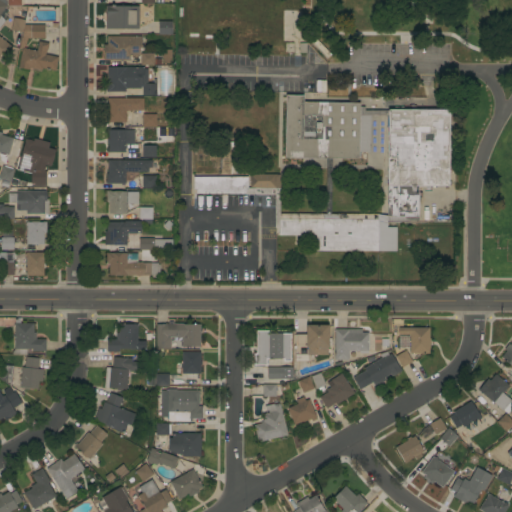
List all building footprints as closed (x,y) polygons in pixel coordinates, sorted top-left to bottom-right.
[(138,29),(105,29),(106,6),(139,6),(138,29)] [(22,32),(10,30),(13,18),(24,20),(22,32)] [(158,34),(158,21),(172,21),(172,34),(158,34)] [(31,25),(44,25),(44,27),(46,27),(46,36),(44,36),(44,38),(31,38),(31,25)] [(141,36),(141,48),(139,48),(139,56),(130,56),(130,60),(104,60),(104,45),(107,45),(107,36),(141,36)] [(0,55),(0,37),(3,40),(4,39),(6,41),(5,42),(9,44),(0,55)] [(55,71),(42,68),(41,70),(29,68),(29,70),(18,67),(22,48),(36,51),(38,41),(49,43),(47,50),(46,49),(46,54),(45,53),(44,54),(58,57),(55,71)] [(171,63),(163,63),(163,58),(162,58),(162,49),(171,49),(171,63)] [(141,53),(154,53),(154,65),(141,65),(141,53)] [(144,67),(144,82),(141,82),(141,88),(125,88),(125,92),(106,92),(106,80),(107,80),(107,67),(144,67)] [(156,95),(142,95),(142,83),(156,84),(156,95)] [(269,235),(265,235),(265,228),(269,228),(275,228),(275,195),(245,195),(245,194),(196,194),(196,190),(193,190),(193,177),(247,177),(247,188),(250,188),(250,174),(280,174),(280,214),(326,214),(327,159),(284,158),(285,95),(303,95),(303,101),(360,103),(360,107),(365,107),(364,110),(387,111),(387,109),(450,110),(448,187),(419,186),(418,223),(387,222),(378,220),(378,231),(380,231),(380,236),(377,236),(377,251),(315,251),(315,236),(269,235)] [(143,98),(143,110),(125,110),(125,122),(107,122),(107,98),(143,98)] [(156,127),(143,127),(143,116),(142,116),(142,114),(156,114),(156,127)] [(134,130),(134,144),(125,144),(125,152),(108,152),(108,144),(107,144),(107,139),(108,139),(108,130),(134,130)] [(8,155),(0,152),(0,131),(2,132),(1,135),(13,138),(8,155)] [(25,139),(36,142),(36,139),(50,143),(49,148),(55,149),(50,167),(45,165),(44,171),(46,171),(46,183),(31,183),(31,173),(16,169),(25,139)] [(156,157),(142,157),(142,145),(156,145),(156,157)] [(151,160),(151,168),(148,168),(148,172),(125,172),(125,184),(106,183),(106,173),(107,173),(107,160),(151,160)] [(11,178),(18,180),(15,187),(9,185),(10,182),(0,179),(0,174),(2,166),(14,169),(11,178)] [(156,188),(142,188),(142,175),(156,175),(156,188)] [(46,191),(46,199),(48,199),(48,214),(26,214),(26,210),(19,210),(19,207),(16,207),(16,191),(46,191)] [(138,204),(126,204),(126,214),(109,214),(109,202),(107,202),(107,201),(106,201),(106,191),(110,191),(114,191),(121,191),(121,192),(138,192),(138,204)] [(0,204),(1,204),(1,207),(14,207),(14,219),(1,219),(1,216),(0,216),(0,204)] [(152,207),(152,219),(139,219),(139,207),(152,207)] [(46,231),(46,233),(43,233),(43,244),(26,244),(26,240),(25,240),(25,237),(26,237),(26,225),(25,225),(25,223),(26,223),(26,221),(46,221),(46,231)] [(141,221),(140,234),(127,233),(127,236),(126,236),(126,237),(127,237),(127,240),(126,240),(126,245),(104,245),(104,231),(106,231),(106,222),(124,222),(124,221),(141,221)] [(13,249),(1,250),(1,238),(13,237),(13,249)] [(154,238),(154,239),(172,239),(172,250),(139,250),(139,238),(154,238)] [(0,252),(13,252),(13,270),(14,270),(14,274),(13,274),(13,275),(0,275),(0,252)] [(26,275),(26,270),(25,270),(25,268),(26,268),(26,257),(25,257),(25,254),(26,254),(26,252),(45,252),(45,264),(43,264),(43,276),(26,275)] [(109,264),(106,264),(106,252),(110,252),(110,253),(137,253),(137,262),(142,262),(142,263),(158,263),(158,264),(160,264),(159,275),(141,275),(141,276),(109,275),(109,264)] [(33,332),(36,332),(36,339),(46,339),(45,351),(32,351),(32,349),(27,349),(27,355),(12,355),(12,352),(14,349),(14,323),(15,323),(15,318),(20,318),(20,323),(33,323),(33,332)] [(182,346),(182,337),(171,337),(171,349),(156,349),(156,324),(169,324),(169,322),(173,322),(173,324),(184,324),(200,324),(200,329),(201,329),(201,333),(200,333),(200,346),(182,346)] [(137,343),(140,343),(140,349),(119,349),(119,352),(106,351),(106,339),(115,339),(116,333),(118,333),(118,324),(138,324),(137,343)] [(329,325),(329,338),(331,338),(331,344),(329,344),(329,347),(327,347),(327,355),(307,355),(307,361),(295,361),(295,334),(306,334),(306,325),(329,325)] [(399,327),(429,328),(429,338),(430,338),(430,348),(429,348),(429,354),(409,354),(409,335),(399,335),(399,327)] [(361,330),(361,333),(368,333),(368,351),(367,351),(367,353),(362,353),(362,351),(348,351),(348,352),(349,352),(349,358),(348,358),(348,360),(334,360),(334,329),(361,330)] [(257,331),(270,331),(270,334),(291,335),(291,362),(284,362),(284,360),(266,360),(266,366),(253,366),(253,355),(257,355),(257,331)] [(398,348),(408,348),(409,336),(398,335),(398,348)] [(511,384),(511,383),(511,382),(511,365),(501,357),(506,351),(504,349),(508,343),(510,345),(511,342),(511,384)] [(412,361),(402,368),(395,357),(405,350),(412,361)] [(182,352),(200,352),(200,361),(201,361),(201,365),(200,365),(200,374),(182,374),(182,352)] [(382,358),(382,359),(384,358),(383,357),(387,355),(387,356),(391,354),(399,368),(399,367),(401,371),(392,377),(390,374),(384,377),(385,380),(375,386),(372,382),(359,390),(352,378),(365,370),(364,368),(382,358)] [(37,369),(43,370),(42,382),(38,381),(38,389),(29,388),(29,389),(23,389),(22,389),(22,387),(19,387),(22,367),(24,367),(26,357),(39,358),(37,369)] [(131,358),(131,362),(137,362),(136,371),(127,370),(126,389),(122,389),(122,390),(116,390),(116,388),(104,387),(105,367),(112,367),(113,357),(131,358)] [(347,372),(344,367),(351,363),(353,369),(347,372)] [(0,364),(13,366),(11,386),(0,379),(0,364)] [(292,367),(292,378),(280,378),(280,380),(267,379),(267,367),(292,367)] [(325,385),(316,389),(311,377),(320,373),(325,385)] [(354,393),(346,398),(347,399),(344,401),(343,400),(336,405),(335,403),(326,409),(319,397),(327,392),(326,389),(329,387),(326,383),(341,373),(354,393)] [(169,386),(155,386),(156,374),(169,374),(169,386)] [(478,390),(487,378),(489,380),(495,374),(509,385),(502,393),(511,401),(511,411),(511,413),(505,408),(503,411),(478,390)] [(313,389),(303,393),(298,381),(308,377),(313,389)] [(275,397),(262,397),(262,384),(276,384),(275,397)] [(21,403),(13,409),(16,414),(5,421),(3,417),(0,419),(0,392),(2,396),(3,395),(1,391),(9,386),(12,392),(14,391),(21,403)] [(199,408),(202,407),(202,419),(190,419),(190,421),(168,421),(168,420),(161,420),(161,391),(168,391),(168,389),(176,389),(176,390),(199,390),(199,408)] [(123,398),(119,407),(135,414),(130,426),(127,424),(123,433),(112,429),(113,427),(110,426),(109,427),(104,425),(104,424),(93,419),(98,408),(101,409),(104,402),(106,403),(110,393),(123,398)] [(317,419),(312,421),(311,419),(308,420),(307,420),(302,422),(302,421),(294,425),(287,408),(297,404),(296,400),(303,397),(305,401),(309,399),(317,419)] [(470,401),(481,418),(477,420),(476,419),(462,427),(461,425),(455,429),(448,417),(454,414),(453,412),(470,401)] [(287,435),(257,442),(254,425),(261,423),(260,422),(262,422),(262,420),(263,420),(262,414),(268,413),(266,406),(273,404),(273,405),(279,403),(287,435)] [(496,422),(505,413),(511,420),(511,425),(505,432),(496,422)] [(429,424),(439,418),(446,428),(435,435),(429,424)] [(169,435),(155,435),(155,423),(168,423),(169,435)] [(107,434),(100,442),(102,444),(89,460),(86,457),(85,458),(81,454),(82,453),(75,448),(75,447),(74,445),(76,443),(78,444),(88,432),(89,434),(96,425),(107,434)] [(447,428),(457,436),(448,447),(439,438),(447,428)] [(200,433),(200,438),(201,438),(201,441),(200,441),(200,442),(201,442),(201,447),(200,447),(199,457),(182,456),(182,455),(179,455),(168,451),(168,438),(172,438),(172,434),(182,434),(182,433),(200,433)] [(423,451),(420,453),(422,456),(416,460),(414,457),(404,463),(395,447),(407,440),(406,439),(410,437),(410,438),(414,436),(423,451)] [(178,458),(174,468),(157,463),(157,465),(146,461),(151,448),(156,450),(155,452),(160,454),(161,452),(178,458)] [(73,454),(84,469),(69,479),(77,492),(66,500),(53,480),(46,468),(60,459),(62,462),(73,454)] [(442,487),(433,481),(432,483),(424,477),(425,476),(421,472),(432,456),(434,458),(435,456),(438,458),(437,460),(453,471),(442,487)] [(153,474),(142,482),(134,471),(145,463),(153,474)] [(114,472),(122,465),(128,473),(120,479),(114,472)] [(476,467),(491,476),(483,491),(480,490),(472,504),(466,501),(464,504),(453,497),(455,492),(450,489),(456,478),(462,481),(463,478),(468,481),(476,467)] [(50,482),(48,483),(55,497),(33,509),(23,493),(31,488),(30,486),(36,482),(31,474),(42,468),(50,482)] [(511,476),(508,485),(496,480),(501,468),(511,473),(511,476)] [(201,487),(197,489),(199,492),(189,497),(187,494),(178,499),(169,482),(192,469),(201,487)] [(109,483),(106,477),(112,473),(115,478),(109,483)] [(171,501),(165,504),(167,506),(160,510),(161,511),(139,511),(144,508),(142,504),(141,505),(139,502),(140,501),(137,495),(139,495),(135,489),(151,480),(159,493),(165,489),(171,501)] [(120,486),(128,499),(125,500),(131,511),(103,511),(107,508),(106,507),(103,509),(99,503),(103,500),(101,498),(120,486)] [(355,496),(357,494),(366,503),(357,511),(352,507),(347,511),(340,511),(342,509),(332,499),(345,486),(355,496)] [(0,511),(0,493),(1,496),(8,492),(9,494),(15,490),(22,501),(16,505),(17,507),(9,511),(0,511)] [(313,493),(324,511),(325,510),(326,511),(293,511),(299,508),(296,503),(313,493)] [(503,503),(504,501),(507,503),(506,505),(508,505),(504,511),(482,511),(478,509),(487,493),(503,503)]
